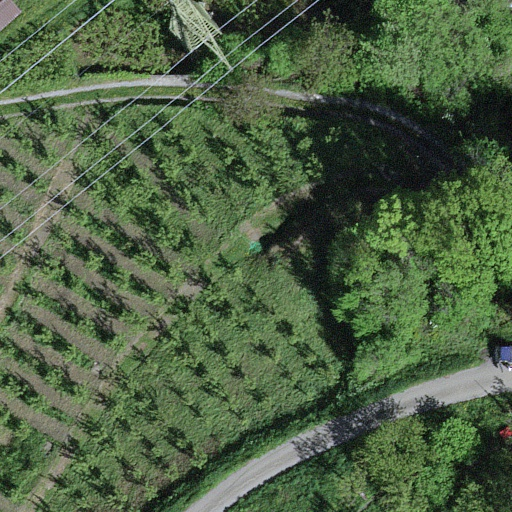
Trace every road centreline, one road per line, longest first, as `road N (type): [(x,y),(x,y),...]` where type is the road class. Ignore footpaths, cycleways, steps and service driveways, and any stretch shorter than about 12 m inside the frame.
road 1 (track): [(0,108),(149,86),(364,113),(433,149)]
road 2 (track): [(226,511),(286,466),(511,378)]
